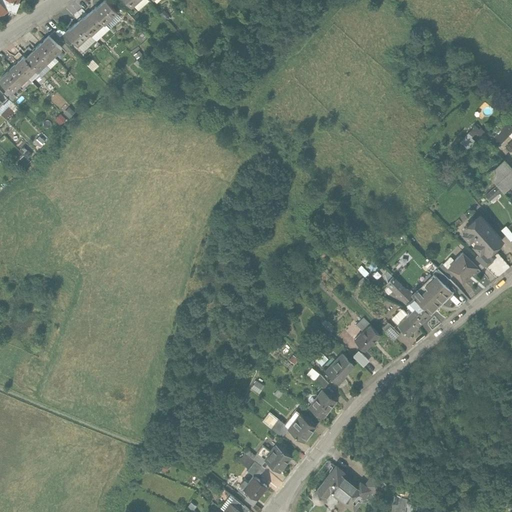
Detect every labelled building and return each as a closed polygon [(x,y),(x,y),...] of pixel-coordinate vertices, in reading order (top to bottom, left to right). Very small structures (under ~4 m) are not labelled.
[(0,0),(0,11),(3,11),(8,6),(15,10),(19,0),(18,0),(0,0)] [(108,2),(106,0),(104,0),(96,8),(95,7),(92,10),(102,22),(103,23),(116,11),(108,2)] [(110,0),(108,2),(116,11),(121,6),(115,0),(110,0)] [(102,22),(92,10),(83,18),(82,16),(77,20),(78,21),(89,33),(90,34),(102,22)] [(76,44),(89,33),(78,21),(69,29),(68,27),(64,31),(73,41),(76,44)] [(57,43),(62,39),(59,35),(54,30),(49,35),(57,43)] [(68,45),(73,41),(64,31),(59,35),(62,39),(68,45)] [(49,35),(48,34),(40,42),(52,55),(61,47),(57,43),(49,35)] [(45,63),(52,55),(40,42),(32,50),(45,63)] [(37,71),(45,63),(32,50),(24,58),(34,68),(37,71)] [(27,76),(34,68),(24,58),(22,56),(15,63),(27,76)] [(19,84),(27,76),(15,63),(7,71),(19,84)] [(11,91),(19,84),(7,71),(0,77),(0,80),(8,89),(11,91)] [(11,91),(8,89),(3,94),(11,101),(16,96),(11,91)] [(511,134),(510,133),(511,130),(511,121),(510,120),(497,135),(508,145),(511,140),(511,134)] [(488,174),(496,184),(511,170),(511,167),(504,159),(488,174)] [(511,170),(496,184),(503,192),(511,183),(511,170)] [(501,239),(480,215),(462,231),(464,234),(468,239),(471,236),(475,240),(472,243),(478,251),(482,248),(486,252),(501,239)] [(509,237),(511,235),(511,229),(509,223),(503,225),(509,237)] [(476,266),(462,251),(447,265),(456,273),(462,280),(476,266)] [(490,256),(492,258),(485,265),(496,276),(505,267),(492,253),(490,256)] [(449,277),(453,272),(441,261),(437,265),(449,277)] [(437,265),(432,270),(444,282),(449,277),(437,265)] [(387,279),(402,295),(409,289),(387,269),(384,272),(387,279)] [(432,270),(410,291),(430,310),(451,289),(444,282),(432,270)] [(430,310),(410,291),(409,289),(402,295),(411,304),(406,309),(407,309),(406,310),(418,322),(430,310)] [(407,309),(406,309),(403,305),(401,306),(400,307),(392,315),(398,321),(397,321),(407,332),(418,322),(406,310),(407,309)] [(356,322),(362,329),(369,322),(363,316),(356,322)] [(383,326),(394,338),(399,332),(389,321),(383,326)] [(380,332),(370,322),(369,322),(362,329),(354,337),(364,347),(380,332)] [(353,363),(342,351),(325,367),(338,380),(344,373),(343,372),(347,368),(348,368),(353,363)] [(368,359),(360,351),(355,355),(363,364),(368,359)] [(335,398),(321,386),(309,402),(323,413),(335,398)] [(315,423),(300,410),(288,425),(284,430),(300,442),(315,423)] [(272,426),(281,433),(284,430),(288,425),(279,418),(272,426)] [(291,452),(277,441),(270,449),(263,443),(257,450),(266,457),(279,468),(291,452)] [(261,463),(266,457),(257,450),(252,456),(261,463)] [(254,473),(257,475),(264,466),(254,458),(247,468),(254,473)] [(358,481),(335,463),(319,483),(325,488),(318,495),(330,505),(340,492),(352,502),(367,484),(363,481),(360,478),(358,481)] [(363,481),(367,484),(368,482),(375,488),(383,478),(372,470),(363,481)] [(257,475),(254,473),(248,480),(245,477),(240,482),(244,485),(249,489),(256,495),(257,495),(266,483),(263,480),(266,477),(262,474),(259,477),(257,475)] [(256,495),(249,489),(244,496),(252,502),(257,495),(256,495)] [(402,511),(406,492),(394,490),(390,510),(389,510),(388,511),(402,511)] [(339,511),(330,505),(318,495),(305,511),(339,511)] [(230,500),(221,511),(222,511),(242,511),(243,511),(230,500)]
